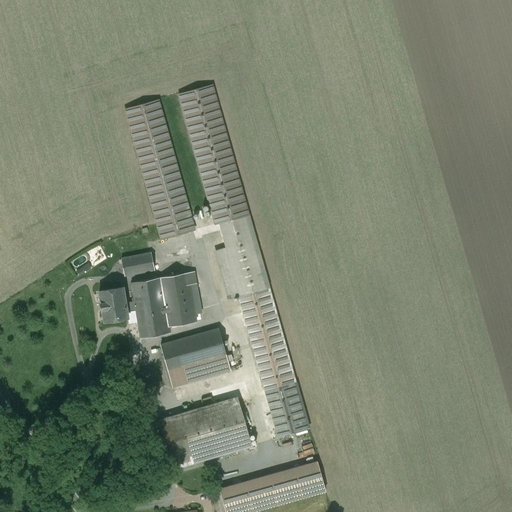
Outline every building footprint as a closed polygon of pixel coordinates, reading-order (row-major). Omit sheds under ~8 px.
[(247,215),(210,85),(179,93),(216,223),(219,223),(247,215)] [(193,230),(156,100),(126,109),(157,222),(162,238),(193,230)] [(247,215),(219,223),(226,247),(214,250),(227,299),(237,296),(267,287),(247,215)] [(151,253),(121,259),(124,275),(154,269),(151,253)] [(193,271),(131,282),(134,298),(132,298),(132,301),(125,303),(127,312),(136,310),(140,338),(167,333),(168,333),(169,333),(170,332),(170,331),(169,327),(195,322),(194,314),(190,285),(196,284),(193,271)] [(196,284),(190,285),(194,314),(201,313),(196,284)] [(122,287),(99,291),(101,303),(100,303),(101,309),(102,309),(104,321),(128,317),(127,312),(125,303),(122,287)] [(267,287),(237,296),(264,392),(294,383),(267,287)] [(218,328),(160,345),(168,372),(226,355),(218,328)] [(226,355),(168,372),(172,388),(230,371),(226,355)] [(149,369),(139,372),(133,381),(136,391),(145,396),(155,393),(160,385),(157,375),(149,369)] [(294,383),(264,392),(278,437),(306,428),(294,383)] [(236,397),(158,419),(173,468),(250,445),(236,397)] [(316,461),(220,488),(226,511),(247,511),(324,491),(316,461)]
